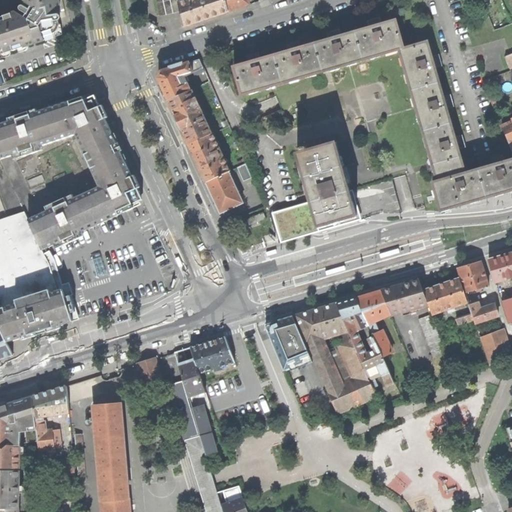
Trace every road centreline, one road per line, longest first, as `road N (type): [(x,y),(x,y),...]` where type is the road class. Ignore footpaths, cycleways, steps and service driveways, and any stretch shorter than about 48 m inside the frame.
road 1 (primary): [(511,214),(398,229),(232,282)]
road 2 (primary): [(241,311),(511,233)]
road 3 (tertiary): [(107,71),(210,298)]
road 4 (tertiary): [(232,282),(129,63)]
road 5 (primary): [(0,372),(133,326),(215,309)]
road 6 (primary): [(210,298),(0,368)]
road 7 (residential): [(129,63),(334,0)]
road 8 (residential): [(511,384),(481,461),(498,511)]
